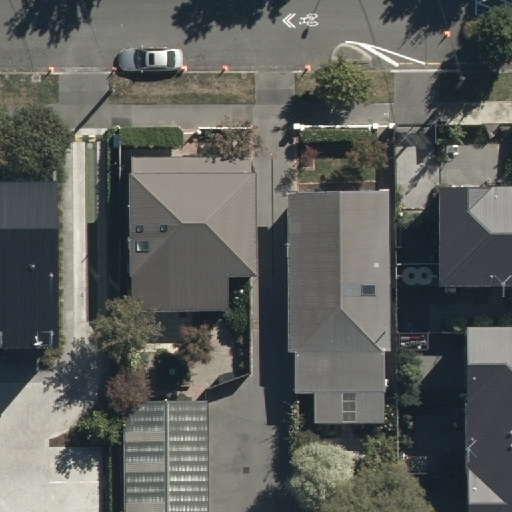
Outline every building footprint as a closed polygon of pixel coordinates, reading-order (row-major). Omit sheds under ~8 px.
[(257,164),(130,165),(132,312),(259,311),(257,164)] [(51,189),(0,189),(0,343),(53,343),(51,189)] [(511,201),(447,203),(449,305),(511,303),(511,201)] [(391,205),(296,207),(299,402),(393,401),(391,205)] [(511,511),(511,345),(462,345),(462,511),(511,511)] [(206,511),(205,410),(130,411),(131,511),(206,511)]
